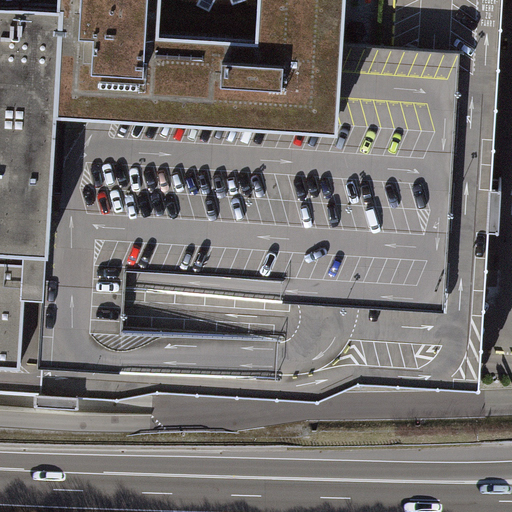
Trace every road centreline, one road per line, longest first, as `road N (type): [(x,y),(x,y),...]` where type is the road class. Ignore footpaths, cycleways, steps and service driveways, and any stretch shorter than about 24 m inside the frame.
road 1 (motorway): [(511,470),(103,491)]
road 2 (motorway): [(511,500),(103,491)]
